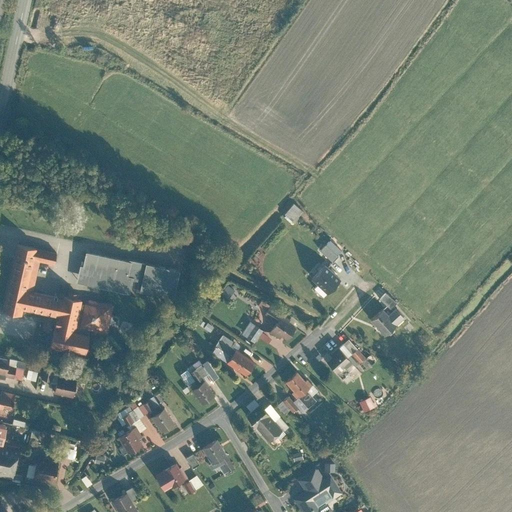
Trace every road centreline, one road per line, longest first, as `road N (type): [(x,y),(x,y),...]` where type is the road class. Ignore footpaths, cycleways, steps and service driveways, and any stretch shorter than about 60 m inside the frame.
road 1 (residential): [(217,411),(57,511)]
road 2 (residential): [(321,321),(217,411)]
